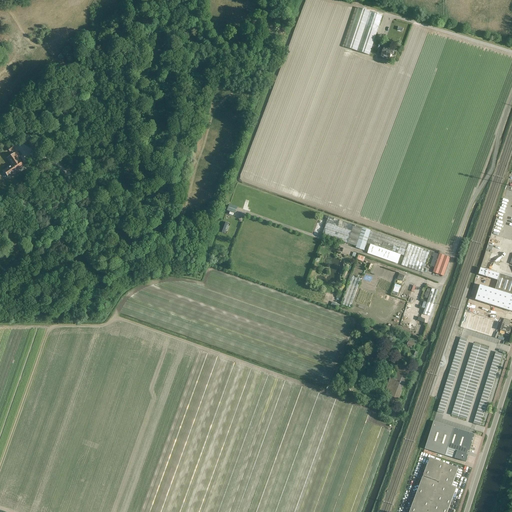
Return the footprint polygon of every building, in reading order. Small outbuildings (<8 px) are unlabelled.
[(345,47),(369,55),(382,15),(358,7),(345,47)] [(393,54),(394,52),(393,52),(393,51),(388,49),(388,48),(385,47),(385,48),(384,48),(381,56),(390,59),(391,54),(392,55),(393,54)] [(22,166),(17,158),(19,156),(12,146),(8,148),(10,151),(8,152),(11,156),(7,159),(11,165),(3,171),(5,174),(6,174),(8,176),(22,166)] [(226,210),(234,213),(236,207),(228,204),(226,210)] [(423,273),(429,255),(430,251),(329,217),(323,235),(356,246),(358,242),(367,246),(365,252),(393,262),(400,254),(405,256),(401,265),(423,273)] [(430,251),(429,255),(433,257),(430,266),(434,268),(433,272),(443,276),(450,258),(439,254),(430,251)] [(480,268),(478,275),(498,281),(500,274),(480,268)] [(498,281),(495,289),(511,294),(511,277),(500,274),(498,281)] [(351,307),(361,278),(352,275),(342,304),(351,307)] [(398,295),(401,285),(395,284),(392,293),(398,295)] [(480,285),(475,300),(511,311),(511,294),(495,289),(495,290),(480,285)] [(427,302),(424,301),(421,308),(425,309),(423,314),(429,316),(438,290),(432,288),(427,302)] [(508,320),(505,319),(504,319),(500,330),(510,333),(511,326),(511,325),(509,325),(511,321),(508,320)] [(419,341),(409,337),(401,334),(400,337),(403,338),(408,340),(409,341),(408,341),(406,349),(409,350),(410,348),(413,349),(415,344),(414,343),(415,343),(418,344),(419,341)] [(385,403),(395,407),(410,367),(399,363),(393,378),(390,377),(385,390),(389,392),(385,403)] [(434,422),(429,435),(471,448),(475,434),(463,431),(434,422)] [(471,448),(429,435),(425,449),(445,455),(448,448),(457,451),(457,452),(455,458),(466,462),(468,456),(466,455),(467,451),(470,452),(471,448)] [(458,468),(430,458),(409,511),(447,511),(456,489),(452,487),(458,468)]
